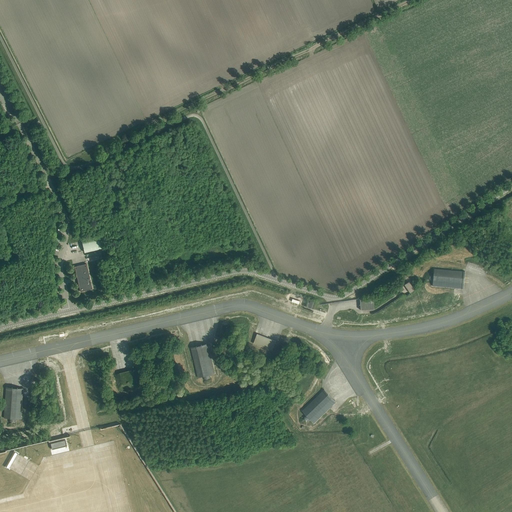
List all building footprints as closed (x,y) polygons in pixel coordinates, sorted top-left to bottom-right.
[(82,242),(84,252),(104,248),(101,237),(82,242)] [(86,264),(74,267),(80,292),(92,289),(86,264)] [(430,281),(433,281),(432,286),(463,289),(465,271),(434,268),(434,273),(430,273),(430,281)] [(415,290),(409,282),(405,285),(410,293),(415,290)] [(361,310),(362,310),(374,309),(374,298),(361,299),(361,298),(360,298),(361,310)] [(253,343),(272,351),(276,341),(257,333),(253,343)] [(197,377),(202,376),(203,380),(210,378),(210,375),(215,374),(210,352),(208,343),(191,347),(197,377)] [(3,418),(8,418),(8,422),(16,422),(16,419),(21,419),(23,388),(6,387),(3,418)] [(305,414),(303,416),(308,422),(310,420),(314,423),(336,402),(324,389),(302,410),(305,414)] [(52,449),(54,449),(56,448),(58,448),(60,447),(62,447),(64,446),(66,446),(67,446),(65,440),(50,443),(52,449)]
